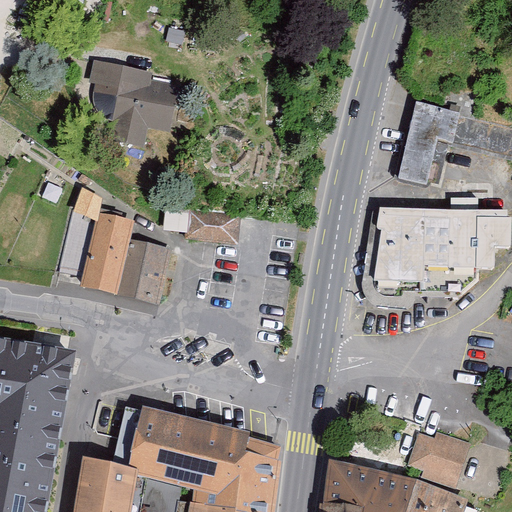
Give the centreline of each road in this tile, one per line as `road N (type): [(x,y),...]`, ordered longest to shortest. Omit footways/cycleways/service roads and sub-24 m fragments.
road 1 (primary): [(393,0),(347,184),(315,370)]
road 2 (residential): [(95,315),(312,392)]
road 3 (unclassified): [(315,370),(347,369),(453,330),(511,279)]
road 4 (residential): [(58,511),(95,315)]
road 5 (primary): [(312,392),(296,511)]
